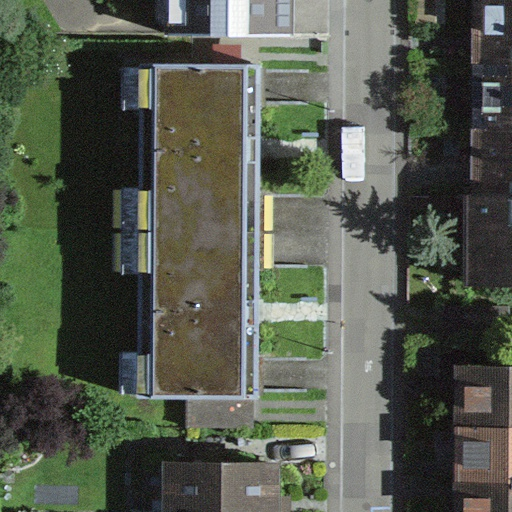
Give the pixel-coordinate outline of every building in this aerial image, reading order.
[(243,0),(244,34),(289,34),(289,0),(243,0)] [(511,61),(511,0),(477,0),(477,45),(477,61),(478,61),(511,61)] [(478,128),(511,127),(511,61),(478,61),(478,114),(478,128)] [(260,63),(140,62),(139,229),(259,229),(260,153),(260,63)] [(477,195),(511,195),(511,127),(478,128),(477,178),(477,195)] [(468,265),(468,281),(511,281),(511,195),(477,195),(458,195),(458,242),(458,243),(459,244),(460,244),(468,244),(468,265)] [(252,395),(258,395),(259,314),(259,229),(139,229),(137,395),(188,395),(187,424),(252,425),(252,395)] [(507,305),(448,304),(447,337),(507,338),(507,305)] [(462,424),(511,423),(511,366),(462,366),(462,412),(462,424)] [(461,479),(511,479),(511,423),(462,424),(462,466),(461,479)] [(272,462),(171,461),(171,511),(286,511),(286,510),(272,510),(272,507),(272,462)] [(511,511),(511,479),(461,479),(461,511),(511,511)]
